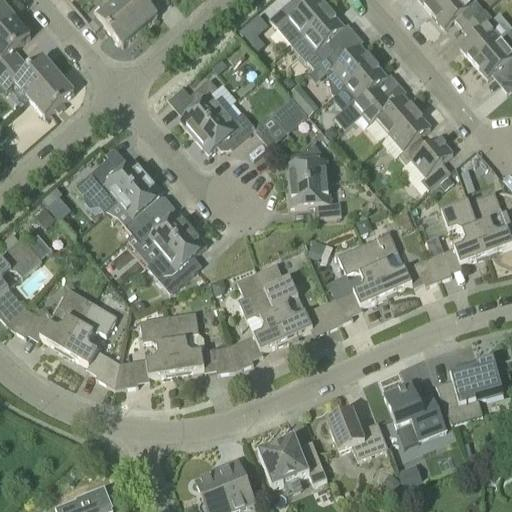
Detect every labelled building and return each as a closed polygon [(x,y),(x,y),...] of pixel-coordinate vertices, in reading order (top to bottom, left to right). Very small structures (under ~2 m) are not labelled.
[(142,3),(146,0),(122,0),(114,7),(139,36),(157,20),(142,3)] [(290,51),(302,41),(330,17),(316,0),(306,9),(298,0),(269,25),(290,51)] [(418,0),(416,2),(430,18),(451,0),(418,0)] [(471,11),(461,0),(451,0),(430,18),(444,34),(454,25),(462,34),(470,28),(462,19),(471,11)] [(0,36),(15,24),(0,6),(0,36)] [(122,51),(139,36),(114,7),(97,22),(122,51)] [(473,68),(500,45),(511,35),(511,34),(499,18),(492,24),(484,15),(470,28),(462,34),(470,43),(459,52),(473,68)] [(320,69),(334,57),(341,51),(333,42),(344,33),(330,17),(302,41),(316,56),(306,65),(314,74),(319,69),(320,69)] [(238,37),(256,57),(265,49),(257,40),(268,31),(258,20),(238,37)] [(96,34),(102,29),(97,23),(91,28),(96,34)] [(30,41),(15,24),(0,36),(0,65),(0,66),(0,65),(0,83),(18,68),(10,59),(30,41)] [(511,35),(500,45),(473,68),(487,85),(511,64),(511,35)] [(341,51),(334,57),(320,69),(325,76),(331,99),(332,101),(345,89),(346,90),(373,67),(359,51),(349,60),(341,51)] [(15,88),(29,105),(58,80),(43,63),(26,77),(18,68),(0,83),(0,89),(6,96),(15,88)] [(218,79),(226,71),(221,65),(212,73),(218,79)] [(344,135),(363,119),(377,107),(384,101),(376,92),(387,83),(373,67),(346,90),(357,103),(333,122),(344,135)] [(74,98),(58,80),(29,105),(45,123),(74,98)] [(209,84),(189,101),(197,110),(179,126),(193,143),(224,116),(210,100),(217,94),(209,84)] [(287,96),(293,90),(290,87),(286,86),(282,90),(287,96)] [(318,113),(298,89),(288,98),(309,121),(318,113)] [(384,101),(377,107),(363,119),(371,129),(376,125),(389,141),(416,117),(403,101),(392,110),(384,101)] [(291,103),(271,120),(279,129),(299,112),(291,103)] [(287,138),(307,121),(299,112),(279,129),(287,138)] [(208,160),(217,152),(220,156),(227,156),(254,133),(241,118),(232,125),(224,116),(193,143),(208,160)] [(430,133),(416,117),(389,141),(403,156),(398,161),(406,170),(411,166),(428,152),(420,142),(430,133)] [(0,148),(9,141),(0,131),(0,148)] [(330,144),(337,138),(331,131),(325,137),(330,144)] [(428,152),(411,166),(425,182),(420,186),(428,196),(450,177),(442,168),(453,159),(438,143),(428,152)] [(325,164),(312,148),(297,160),(295,160),(296,168),(287,169),(289,191),(329,188),(327,165),(325,165),(325,164)] [(104,219),(148,182),(133,165),(123,174),(120,171),(117,171),(116,172),(108,164),(76,192),(84,201),(91,195),(102,209),(98,212),(104,219)] [(468,175),(461,178),(464,188),(471,185),(468,175)] [(439,188),(445,195),(454,188),(448,181),(439,188)] [(132,240),(152,223),(144,214),(162,199),(148,182),(104,219),(117,223),(132,240)] [(329,188),(289,191),(291,213),(314,211),(315,223),(341,221),(340,208),(331,209),(329,188)] [(487,261),(511,251),(511,232),(499,237),(486,238),(483,229),(493,221),(501,218),(494,198),(468,207),(487,261)] [(44,204),(49,210),(54,206),(49,200),(44,204)] [(463,250),(454,253),(460,270),(487,261),(468,207),(441,217),(448,237),(456,234),(462,237),(465,245),(463,250)] [(44,233),(53,226),(46,217),(36,224),(44,233)] [(159,232),(152,223),(132,240),(140,250),(147,244),(161,260),(192,234),(177,217),(159,232)] [(356,228),(361,240),(373,235),(368,223),(356,228)] [(207,251),(192,234),(161,260),(175,277),(168,283),(176,292),(196,276),(188,267),(207,251)] [(363,250),(386,301),(412,290),(405,273),(396,277),(391,275),(387,267),(390,261),(398,258),(389,238),(363,250)] [(22,283),(41,266),(22,244),(0,263),(0,323),(10,334),(26,314),(9,295),(3,288),(3,282),(10,276),(16,277),(22,283)] [(306,257),(313,260),(318,249),(310,246),(306,257)] [(386,301),(363,250),(337,261),(346,281),(354,277),(360,279),(363,287),(361,293),(353,296),(360,313),(386,301)] [(452,281),(442,258),(429,263),(439,287),(452,281)] [(416,268),(424,289),(426,292),(439,287),(429,263),(416,268)] [(312,334),(305,318),(297,321),(291,319),(288,311),(290,306),(298,302),(289,283),(282,286),(275,271),(257,280),(287,346),(312,334)] [(253,341),(261,357),(287,346),(257,280),(239,288),(245,302),(238,306),(246,325),(255,322),(260,324),(264,332),(262,337),(253,341)] [(220,285),(210,288),(213,298),(220,296),(222,291),(220,285)] [(64,357),(92,309),(68,294),(53,321),(45,316),(40,318),(39,322),(26,314),(10,334),(26,344),(30,336),(40,342),(40,343),(64,357)] [(353,325),(342,301),(329,307),(339,330),(353,325)] [(137,316),(144,311),(141,307),(135,307),(132,310),(137,316)] [(329,307),(316,313),(326,336),(339,330),(329,307)] [(89,372),(98,356),(90,351),(88,346),(93,338),(99,337),(106,341),(117,323),(92,309),(64,357),(89,372)] [(204,374),(201,356),(205,352),(203,343),(199,339),(195,318),(167,323),(176,379),(204,374)] [(148,383),(176,379),(167,323),(139,327),(143,348),(151,347),(156,351),(158,359),(155,364),(145,365),(148,383)] [(253,369),(243,346),(228,352),(236,377),(253,369)] [(213,355),(216,376),(217,380),(236,377),(228,352),(213,355)] [(120,369),(108,362),(95,384),(115,395),(120,369)] [(449,375),(452,386),(435,391),(450,429),(482,421),(477,406),(503,398),(493,363),(449,375)] [(138,392),(137,389),(134,367),(120,369),(115,395),(138,392)] [(432,401),(418,406),(412,390),(384,401),(397,435),(411,429),(418,446),(446,435),(432,401)] [(360,431),(358,432),(352,416),(326,427),(339,458),(352,452),(357,466),(388,454),(377,428),(365,433),(360,431)] [(257,457),(272,494),(308,480),(313,491),(327,485),(312,448),(299,453),(295,442),(284,447),(284,448),(269,454),(269,453),(257,457)] [(245,511),(254,509),(237,465),(222,471),(224,477),(196,488),(203,507),(202,508),(201,509),(200,510),(199,511),(198,511),(245,511)] [(415,468),(396,476),(404,495),(422,487),(415,468)] [(390,495),(397,487),(389,480),(382,488),(390,495)] [(109,511),(104,498),(100,499),(98,493),(82,499),(84,505),(67,511),(109,511)]
